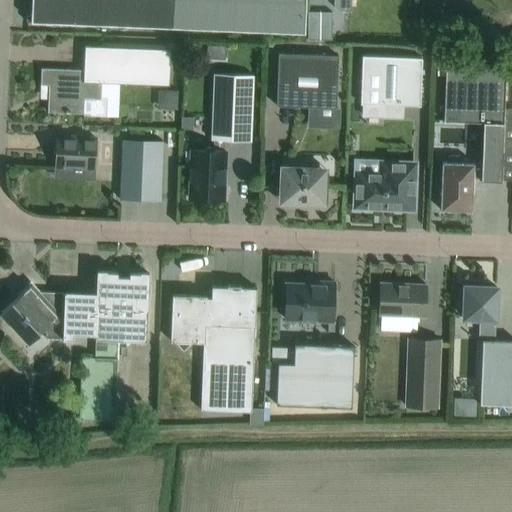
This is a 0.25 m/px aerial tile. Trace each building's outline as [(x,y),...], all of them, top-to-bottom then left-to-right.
[(131,25),(131,0),(31,0),(31,13),(26,17),(25,21),(131,25)] [(171,27),(172,0),(131,0),(131,25),(171,27)] [(172,0),(171,27),(304,32),(305,0),(172,0)] [(333,0),(333,10),(350,11),(350,0),(333,0)] [(308,12),(308,40),(331,40),(332,12),(308,12)] [(170,49),(104,46),(84,46),(83,69),(41,68),(40,84),(43,84),(43,95),(48,95),(47,112),(91,114),(91,115),(106,115),(107,97),(100,96),(101,82),(169,84),(170,49)] [(278,54),(276,105),(336,108),(338,56),(278,54)] [(422,58),(362,55),(360,102),(364,102),(363,114),(401,116),(402,104),(420,105),(422,58)] [(447,157),(447,161),(442,161),(440,189),(440,209),(471,210),(473,177),(480,177),(480,179),(501,181),(502,161),(506,62),(446,60),(444,100),(443,120),(483,122),(481,162),(462,162),(462,158),(458,155),(450,154),(447,157)] [(250,140),(253,74),(213,73),(210,139),(250,140)] [(177,109),(178,91),(161,90),(160,108),(177,109)] [(56,136),(55,166),(72,166),(71,178),(94,179),(94,167),(96,137),(56,136)] [(122,139),(121,179),(120,199),(160,200),(161,180),(162,140),(122,139)] [(225,150),(212,150),(191,149),(189,198),(200,198),(206,204),(211,199),(223,199),(225,150)] [(357,173),(357,184),(356,204),(378,205),(378,203),(390,203),(390,206),(411,207),(413,164),(382,163),(381,174),(357,173)] [(324,203),(324,200),(325,180),(325,168),(281,166),(280,201),(324,203)] [(200,253),(200,262),(224,263),(224,254),(200,253)] [(86,295),(84,328),(95,328),(94,356),(81,356),(79,418),(115,419),(117,357),(116,357),(116,338),(146,339),(147,293),(148,273),(129,272),(129,276),(117,276),(117,271),(98,271),(97,295),(86,295)] [(333,320),(333,301),(334,281),(315,280),(315,283),(286,282),(284,318),(333,320)] [(426,284),(380,282),(379,314),(424,316),(426,284)] [(84,328),(86,295),(65,294),(65,292),(36,291),(30,284),(2,310),(1,309),(0,310),(28,340),(39,331),(45,331),(45,337),(73,339),(73,327),(84,328)] [(200,409),(206,409),(251,411),(255,307),(256,287),(240,286),(240,285),(227,285),(227,286),(211,285),(211,297),(206,297),(206,295),(172,294),(170,340),(203,341),(200,409)] [(494,335),(496,286),(464,285),(463,317),(479,318),(479,335),(483,335),(494,335)] [(511,339),(494,339),(494,335),(483,335),(483,339),(482,339),(482,340),(479,403),(511,404),(511,339)] [(440,339),(408,338),(405,405),(437,406),(440,339)] [(277,362),(275,404),(351,407),(353,345),(294,342),(293,362),(277,362)] [(453,397),(453,415),(475,416),(476,398),(453,397)]
